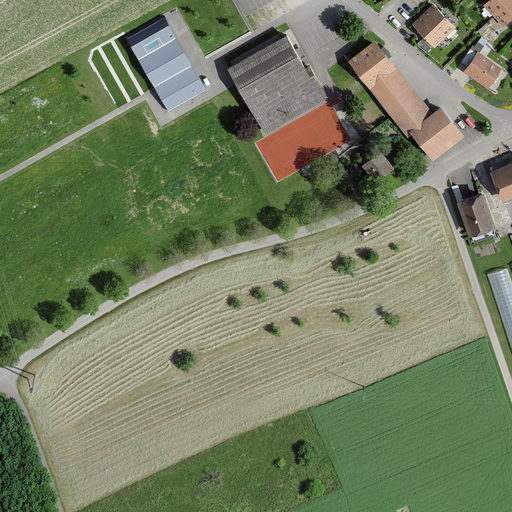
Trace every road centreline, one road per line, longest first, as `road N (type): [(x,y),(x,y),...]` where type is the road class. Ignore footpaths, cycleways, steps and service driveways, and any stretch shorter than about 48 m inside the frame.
road 1 (unclassified): [(509,126),(340,218),(174,269),(0,374)]
road 2 (track): [(511,389),(435,171)]
road 3 (unclassified): [(354,0),(509,126)]
road 4 (track): [(59,511),(0,370)]
